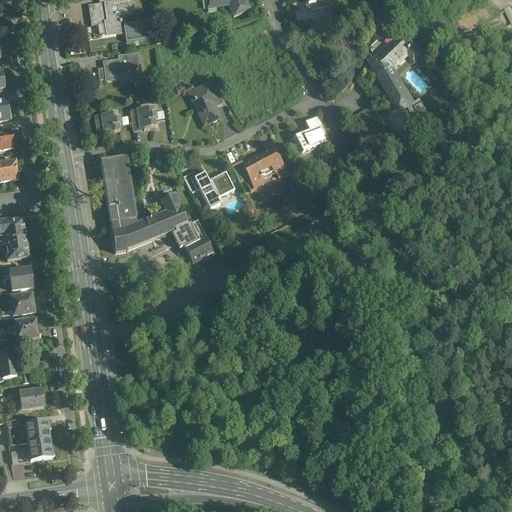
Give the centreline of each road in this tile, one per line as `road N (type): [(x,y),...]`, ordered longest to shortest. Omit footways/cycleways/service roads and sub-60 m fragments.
road 1 (track): [(90,335),(474,145)]
road 2 (residential): [(60,157),(138,146),(207,149),(308,101),(313,86),(276,0)]
road 3 (secondary): [(60,157),(111,486)]
road 4 (residential): [(77,453),(41,197)]
road 5 (residential): [(41,197),(11,0)]
road 6 (secondary): [(39,0),(60,157)]
